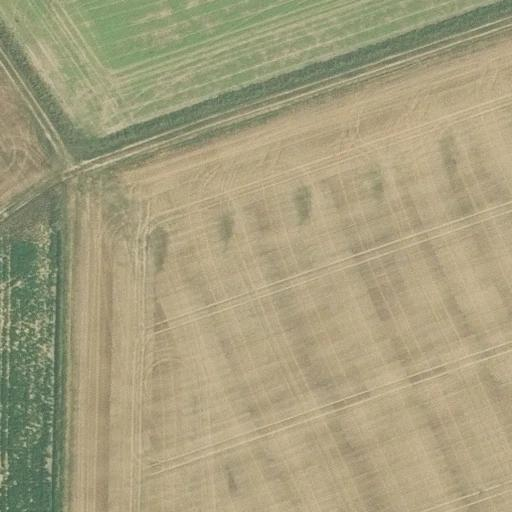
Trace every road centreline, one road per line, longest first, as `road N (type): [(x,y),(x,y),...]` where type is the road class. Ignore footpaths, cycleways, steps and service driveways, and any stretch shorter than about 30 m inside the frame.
road 1 (track): [(0,219),(70,172),(511,23)]
road 2 (track): [(64,511),(70,172),(0,60)]
